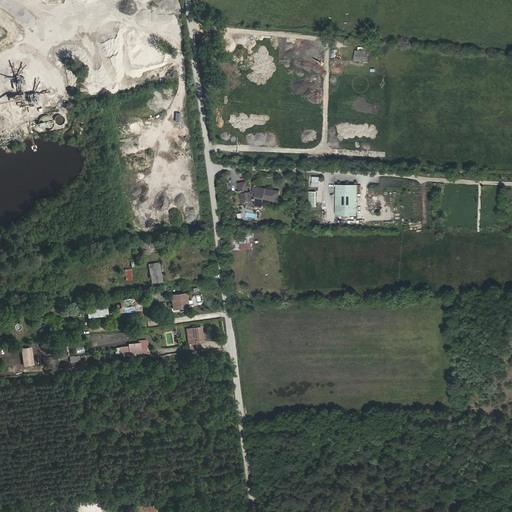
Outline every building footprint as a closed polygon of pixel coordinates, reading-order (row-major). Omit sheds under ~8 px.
[(369,51),(355,50),(355,61),(368,63),(369,51)] [(320,176),(312,176),(312,187),(320,187),(320,176)] [(239,192),(249,190),(248,181),(238,182),(239,192)] [(358,215),(358,184),(337,184),(336,215),(358,215)] [(265,200),(278,203),(281,191),(254,186),(252,193),(255,194),(253,205),(264,207),(265,200)] [(241,193),(243,205),(247,204),(247,208),(254,208),(252,191),(241,193)] [(253,233),(231,233),(231,250),(253,250),(253,233)] [(166,240),(167,251),(175,250),(174,245),(180,245),(179,238),(166,240)] [(150,248),(155,248),(155,241),(141,242),(141,254),(150,253),(150,248)] [(177,260),(179,276),(185,275),(184,272),(188,272),(186,259),(177,260)] [(150,283),(162,283),(161,262),(149,263),(150,283)] [(151,292),(152,302),(163,301),(161,291),(151,292)] [(173,296),(175,309),(190,307),(188,294),(173,296)] [(121,301),(122,309),(117,309),(117,313),(136,311),(135,300),(121,301)] [(87,318),(108,316),(107,305),(86,307),(87,318)] [(187,343),(204,342),(203,326),(187,327),(187,343)] [(120,357),(147,355),(147,349),(149,349),(148,340),(128,342),(129,346),(115,347),(116,355),(120,354),(120,357)] [(31,346),(20,348),(23,366),(34,364),(31,346)]
